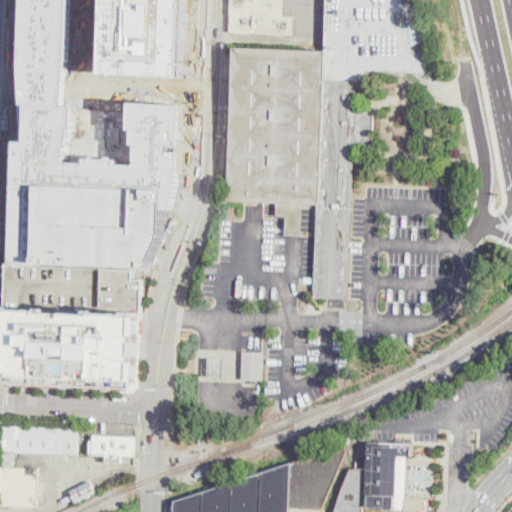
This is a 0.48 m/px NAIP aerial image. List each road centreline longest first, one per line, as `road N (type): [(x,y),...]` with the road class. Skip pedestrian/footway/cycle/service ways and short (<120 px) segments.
road 1 (tertiary): [(155,414),(164,317),(208,174),(215,0)]
road 2 (tertiary): [(155,414),(0,406)]
road 3 (primary): [(480,0),(511,139)]
